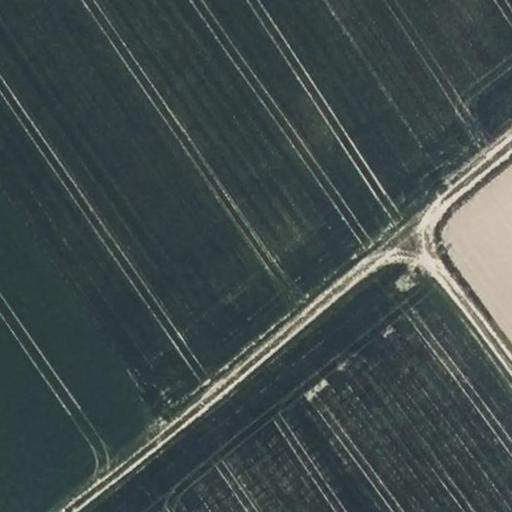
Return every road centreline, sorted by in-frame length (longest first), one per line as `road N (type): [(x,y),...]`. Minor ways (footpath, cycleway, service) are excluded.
road 1 (track): [(511,148),(70,511)]
road 2 (track): [(511,378),(406,235)]
